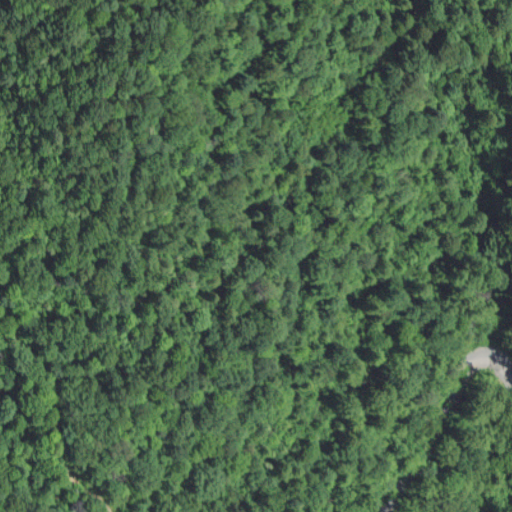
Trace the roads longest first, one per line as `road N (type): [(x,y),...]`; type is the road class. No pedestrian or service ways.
road 1 (track): [(0,305),(44,380),(61,452),(102,511)]
road 2 (residential): [(511,374),(494,356),(467,365),(421,464),(386,511)]
